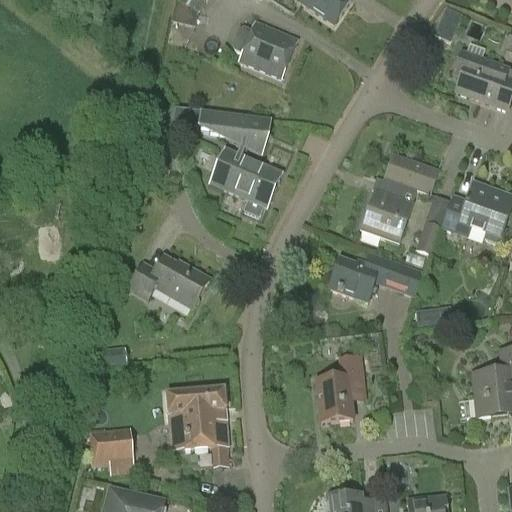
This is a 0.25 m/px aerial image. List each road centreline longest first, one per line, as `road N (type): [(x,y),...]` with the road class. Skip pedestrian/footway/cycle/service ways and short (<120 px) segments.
road 1 (residential): [(260,466),(255,325),(310,187),(372,95)]
road 2 (residential): [(260,466),(408,445),(482,459)]
road 3 (residential): [(511,149),(372,95)]
